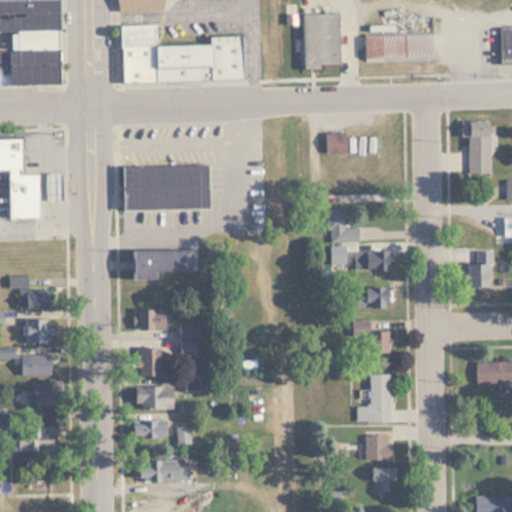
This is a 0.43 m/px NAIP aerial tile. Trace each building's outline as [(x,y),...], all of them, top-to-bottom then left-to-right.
[(0,84),(52,83),(50,0),(0,0),(0,32),(5,32),(5,52),(0,52),(0,84)] [(159,11),(159,0),(113,0),(113,12),(159,11)] [(299,13),(299,66),(337,66),(337,13),(299,13)] [(116,82),(239,80),(238,36),(204,36),(204,44),(152,45),(152,24),(116,24),(116,82)] [(511,61),(511,26),(495,27),(496,62),(511,61)] [(430,60),(429,34),(361,35),(362,61),(430,60)] [(464,138),(465,175),(487,174),(485,120),(457,121),(457,139),(464,138)] [(342,152),(342,133),(321,133),(322,152),(342,152)] [(18,171),(18,140),(0,140),(0,171),(6,171),(18,171)] [(118,210),(205,209),(205,165),(117,166),(118,210)] [(6,171),(18,171),(19,176),(36,176),(36,217),(6,217),(6,171)] [(40,173),(58,173),(58,202),(41,202),(40,173)] [(342,228),(342,212),(323,212),(323,242),(356,242),(356,228),(342,228)] [(125,249),(125,281),(150,281),(150,272),(184,272),(184,249),(125,249)] [(345,270),(384,270),(384,249),(345,249),(345,270)] [(464,287),(488,287),(488,251),(474,251),(474,264),(464,264),(464,287)] [(384,308),(384,287),(351,287),(351,308),(384,308)] [(16,290),(16,309),(47,308),(47,290),(16,290)] [(163,309),(132,309),(132,329),(163,329),(163,309)] [(21,342),(46,343),(46,319),(22,319),(21,342)] [(367,330),(367,322),(352,322),(352,353),(386,353),(386,330),(367,330)] [(136,348),(136,376),(156,376),(156,348),(136,348)] [(48,355),(17,355),(17,375),(48,375),(48,355)] [(511,362),(472,362),(472,383),(511,383),(511,362)] [(386,374),(357,374),(357,422),(386,422),(386,374)] [(183,378),(184,390),(196,390),(195,378),(183,378)] [(57,382),(29,382),(29,405),(57,405),(57,382)] [(169,410),(169,387),(131,387),(131,410),(169,410)] [(162,437),(162,420),(127,420),(127,437),(162,437)] [(52,451),(52,428),(19,428),(19,436),(10,436),(10,451),(52,451)] [(188,445),(188,428),(175,428),(175,445),(188,445)] [(362,435),(362,460),(389,460),(389,444),(384,444),(384,435),(362,435)] [(172,460),(131,460),(131,482),(172,482),(172,460)] [(366,492),(387,492),(387,481),(391,481),(391,468),(366,468),(366,492)] [(511,511),(511,495),(472,495),(472,511),(511,511)]
